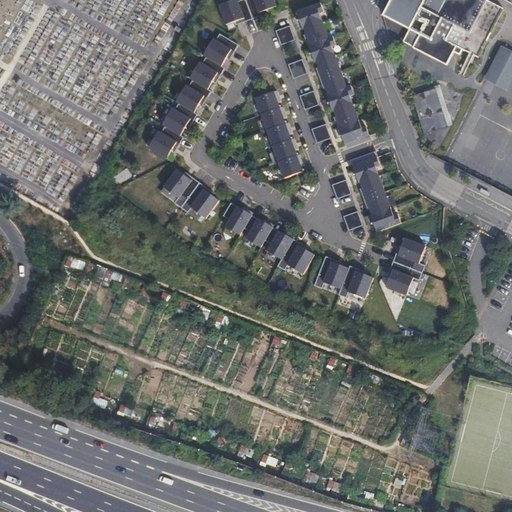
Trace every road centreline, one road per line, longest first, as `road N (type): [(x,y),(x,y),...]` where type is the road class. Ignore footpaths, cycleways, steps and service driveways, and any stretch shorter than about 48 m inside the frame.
road 1 (track): [(487,327),(409,419),(396,452),(67,333)]
road 2 (residential): [(311,164),(275,57),(247,65),(199,157),(337,242)]
road 3 (motorway): [(151,479),(0,420)]
road 4 (motorway): [(300,511),(151,479)]
road 5 (residential): [(403,136),(434,185),(511,224)]
road 6 (residential): [(356,10),(403,136)]
road 7 (motorway): [(0,464),(124,511)]
